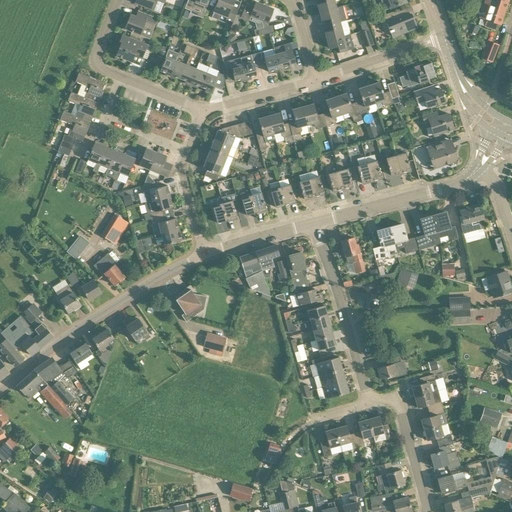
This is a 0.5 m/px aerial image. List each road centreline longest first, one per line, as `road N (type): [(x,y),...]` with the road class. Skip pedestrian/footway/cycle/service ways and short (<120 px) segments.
road 1 (tertiary): [(0,391),(109,303),(204,251)]
road 2 (unclassified): [(366,404),(312,222)]
road 3 (unclassified): [(203,111),(95,67),(116,0)]
road 4 (tertiary): [(312,222),(463,182),(480,167)]
road 5 (unclassified): [(204,251),(184,175),(203,111)]
road 6 (unclassified): [(427,511),(399,409),(366,404)]
road 7 (unclassified): [(315,80),(444,40)]
